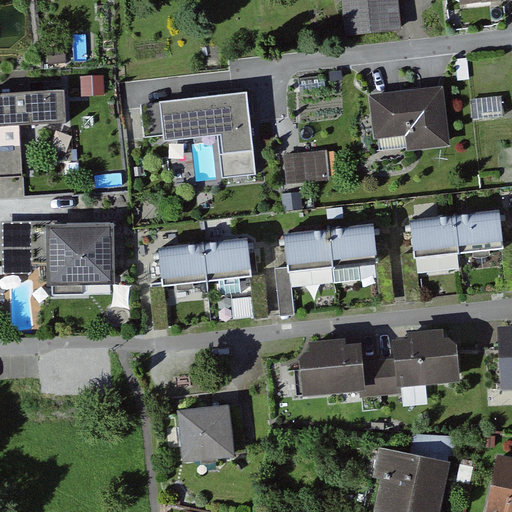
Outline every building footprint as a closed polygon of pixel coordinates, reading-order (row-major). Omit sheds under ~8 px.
[(349,0),(353,38),(415,31),(411,0),(349,0)] [(54,63),(71,62),(69,49),(53,50),(54,63)] [(108,76),(88,78),(89,97),(109,96),(108,76)] [(451,85),(378,91),(382,134),(416,132),(417,146),(456,143),(451,85)] [(67,91),(0,94),(0,177),(5,177),(27,176),(24,125),(68,123),(67,91)] [(251,93),(164,103),(168,142),(223,136),(227,179),(259,175),(251,93)] [(326,156),(292,158),(294,185),(328,183),(326,156)] [(511,249),(511,226),(511,213),(467,217),(471,253),(511,249)] [(471,253),(467,217),(424,221),(427,257),(471,253)] [(7,273),(51,272),(50,225),(73,225),(73,221),(6,222),(7,273)] [(51,272),(51,287),(118,286),(117,224),(73,225),(50,225),(51,272)] [(387,270),(384,229),(338,232),(341,273),(387,270)] [(341,273),(338,232),(292,236),(295,277),(341,273)] [(257,282),(253,240),(209,244),(212,285),(257,282)] [(212,285),(209,244),(165,247),(168,288),(212,285)] [(291,272),(264,273),(266,316),(293,314),(291,272)] [(371,346),(309,351),(312,396),(468,385),(465,340),(400,344),(401,359),(372,361),(371,346)] [(237,410),(189,414),(193,463),(241,459),(237,410)] [(448,511),(459,468),(395,453),(381,510),(389,511),(448,511)] [(511,511),(511,455),(503,453),(490,511),(511,511)]
